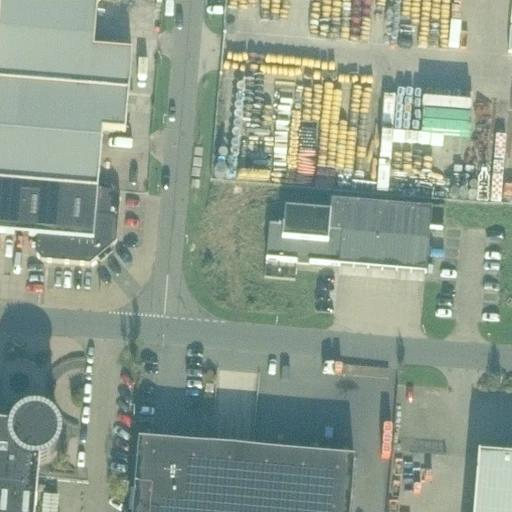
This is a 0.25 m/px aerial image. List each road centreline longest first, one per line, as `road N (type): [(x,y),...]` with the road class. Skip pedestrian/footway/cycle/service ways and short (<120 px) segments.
road 1 (unclassified): [(511,361),(164,332)]
road 2 (unclassified): [(164,332),(189,0)]
road 3 (unclassified): [(164,332),(0,319)]
